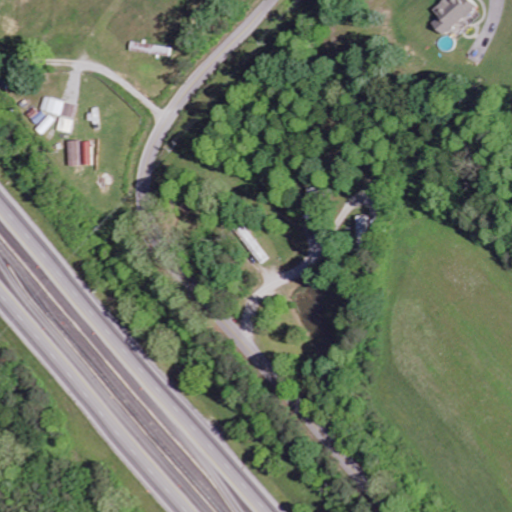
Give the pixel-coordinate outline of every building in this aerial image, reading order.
[(440,16),(432,23),(444,36),(477,6),(471,0),(443,0),(433,9),(440,16)] [(175,48),(131,40),(129,50),(173,58),(175,48)] [(63,115),(66,102),(46,97),(42,110),(63,115)] [(64,116),(74,118),(77,105),(67,102),(64,116)] [(38,130),(45,135),(58,120),(51,114),(38,130)] [(76,120),(62,117),(59,130),(73,133),(76,120)] [(83,165),(83,140),(69,141),(69,165),(83,165)]
